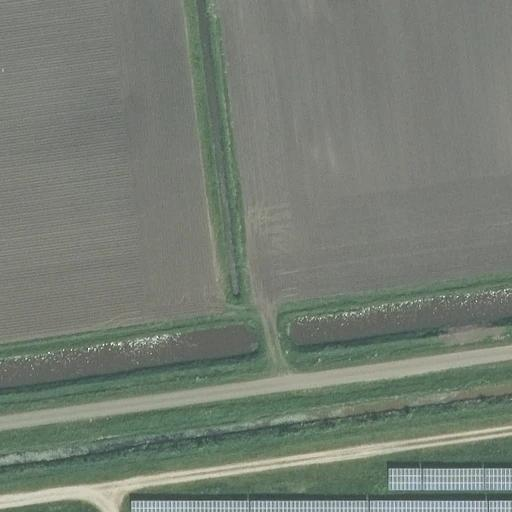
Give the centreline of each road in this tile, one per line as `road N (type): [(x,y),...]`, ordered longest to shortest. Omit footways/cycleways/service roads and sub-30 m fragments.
road 1 (track): [(0,503),(511,427)]
road 2 (unclassified): [(0,424),(511,352)]
